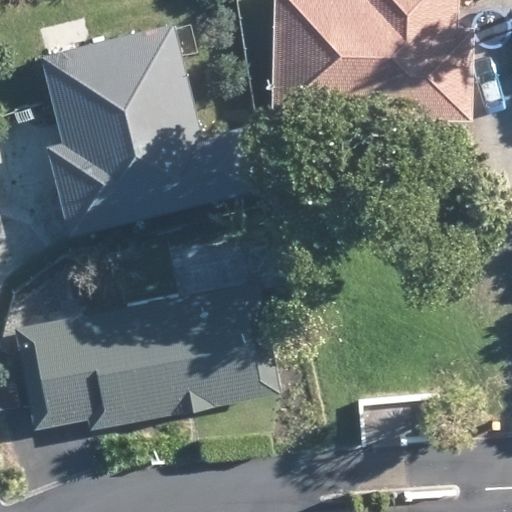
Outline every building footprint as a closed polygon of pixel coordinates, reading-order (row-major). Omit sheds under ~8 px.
[(451,21),(451,8),(451,0),(266,0),(262,107),(454,113),(464,113),(468,22),(451,21)] [(41,141),(66,230),(239,185),(223,124),(195,132),(164,16),(92,35),(46,48),(35,51),(55,122),(58,137),(41,141)] [(206,262),(204,259),(197,250),(180,253),(175,265),(174,268),(184,281),(201,279),(206,262)] [(275,385),(255,284),(253,275),(174,290),(12,323),(28,404),(32,422),(84,413),(86,423),(201,400),(275,385)] [(0,405),(6,405),(14,404),(15,380),(0,380),(0,405)]
